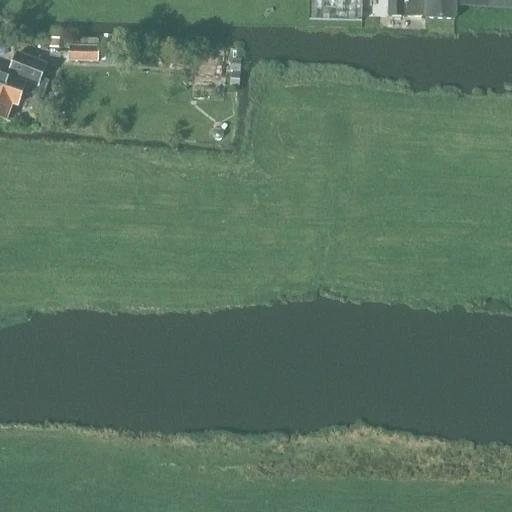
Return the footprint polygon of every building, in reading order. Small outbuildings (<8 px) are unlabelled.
[(364,0),(311,0),(310,22),(364,23),(364,0)] [(425,18),(425,8),(425,0),(388,0),(388,18),(425,18)] [(453,20),(453,8),(453,0),(425,0),(425,8),(425,18),(425,19),(453,20)] [(511,0),(453,0),(453,8),(511,11),(511,0)] [(98,63),(98,48),(70,47),(70,63),(98,63)] [(196,75),(195,86),(221,88),(222,77),(221,77),(221,64),(223,64),(223,56),(198,53),(197,63),(196,63),(196,73),(196,75)] [(38,86),(42,75),(52,79),(56,70),(46,66),(17,55),(9,74),(38,86)] [(17,107),(25,85),(0,75),(0,118),(7,121),(13,105),(17,107)]
